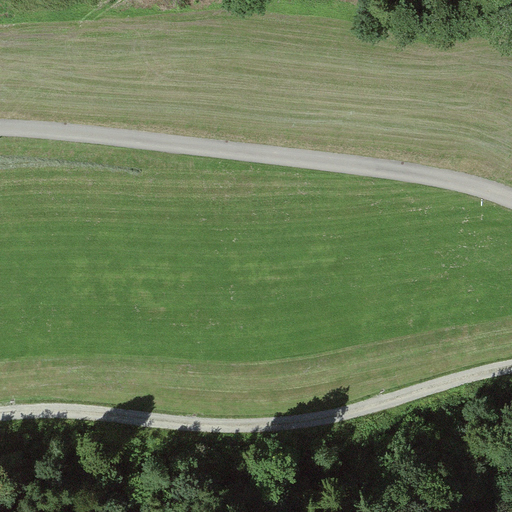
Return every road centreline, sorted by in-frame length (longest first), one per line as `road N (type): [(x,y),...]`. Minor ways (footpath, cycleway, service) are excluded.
road 1 (track): [(511,356),(334,417),(210,423),(42,407),(0,413)]
road 2 (unclassified): [(511,205),(407,172),(0,131)]
